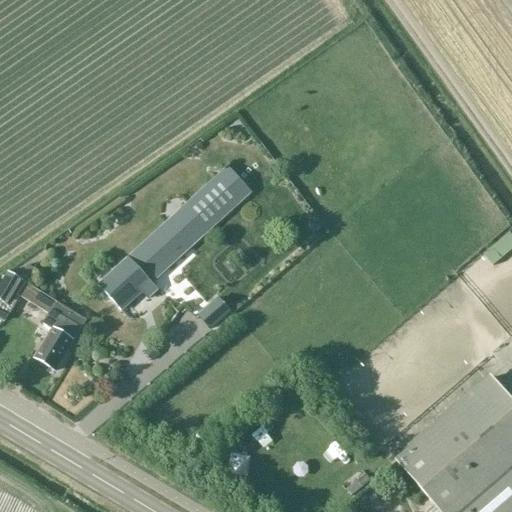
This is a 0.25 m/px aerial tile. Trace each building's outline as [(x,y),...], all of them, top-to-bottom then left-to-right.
[(228,168),(98,286),(122,311),(141,294),(148,300),(158,291),(153,285),(251,195),(228,168)] [(13,300),(23,282),(6,272),(0,283),(0,303),(9,308),(13,300)] [(218,298),(197,317),(210,332),(231,314),(218,298)] [(12,310),(9,308),(0,303),(0,322),(3,325),(12,310)] [(42,325),(50,330),(34,359),(55,372),(65,355),(86,320),(57,303),(42,325)] [(409,449),(395,461),(398,465),(438,511),(511,511),(511,401),(492,379),(409,449)]
